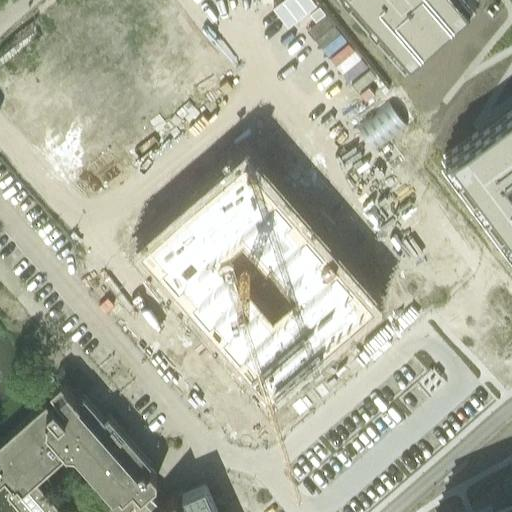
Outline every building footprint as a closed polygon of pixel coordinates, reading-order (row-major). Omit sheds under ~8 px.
[(195,0),(70,0),(0,63),(0,104),(94,208),(253,63),(195,0)] [(349,0),(404,63),(475,0),(349,0)] [(511,102),(446,152),(511,240),(511,102)] [(249,126),(131,226),(247,366),(362,272),(249,126)] [(124,511),(132,506),(133,505),(134,504),(134,503),(134,501),(134,500),(134,499),(133,498),(132,497),(138,491),(140,493),(155,480),(155,472),(149,465),(145,469),(141,465),(145,461),(122,434),(124,432),(108,414),(98,422),(92,414),(96,410),(88,401),(84,405),(64,381),(58,381),(51,387),(59,397),(55,401),(54,399),(50,403),(47,399),(0,440),(0,480),(2,480),(7,476),(14,484),(10,488),(9,489),(9,490),(8,491),(8,492),(9,493),(9,494),(10,495),(24,511),(124,511)] [(174,484),(151,511),(217,511),(203,479),(178,491),(174,484)] [(511,511),(511,503),(489,511),(511,511)]
